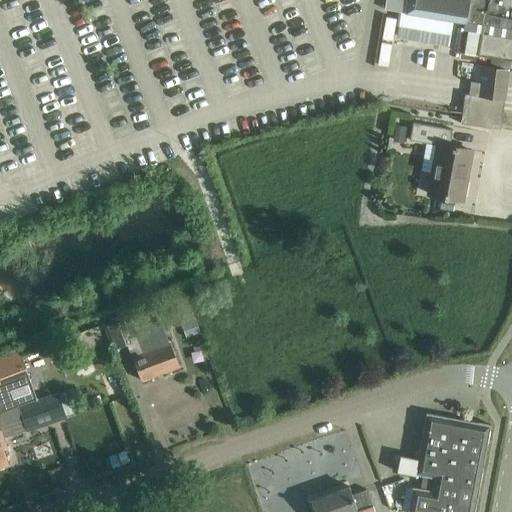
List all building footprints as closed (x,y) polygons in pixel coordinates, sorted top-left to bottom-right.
[(511,0),(406,0),(405,13),(482,25),(511,29),(511,0)] [(465,53),(511,60),(511,36),(482,32),(483,29),(469,27),(465,53)] [(508,70),(488,67),(476,65),(472,94),(464,93),(460,125),(473,127),(473,125),(500,129),(508,70)] [(413,121),(410,139),(426,142),(438,144),(433,172),(429,192),(462,199),(471,150),(450,146),(453,129),(434,125),(413,121)] [(396,124),(394,137),(404,138),(406,126),(396,124)] [(197,326),(185,293),(172,298),(184,330),(197,326)] [(150,313),(132,320),(137,335),(144,353),(133,357),(132,357),(134,361),(141,380),(179,365),(172,347),(171,343),(169,344),(162,323),(154,325),(150,313)] [(125,319),(111,324),(120,347),(128,344),(133,342),(131,337),(125,319)] [(30,357),(24,359),(0,368),(0,386),(29,375),(27,369),(33,366),(30,357)] [(0,413),(17,407),(39,399),(29,375),(0,386),(0,413)] [(39,399),(17,407),(23,425),(25,429),(25,430),(64,417),(74,413),(66,390),(56,393),(39,399)] [(0,466),(8,463),(4,451),(3,448),(6,446),(3,437),(25,429),(23,425),(17,407),(0,413),(0,466)] [(474,511),(490,424),(426,413),(415,474),(422,475),(420,488),(412,486),(408,511),(409,511),(474,511)] [(126,452),(110,458),(113,468),(130,462),(126,452)] [(311,499),(315,511),(375,511),(373,507),(366,489),(352,494),(349,485),(311,499)]
